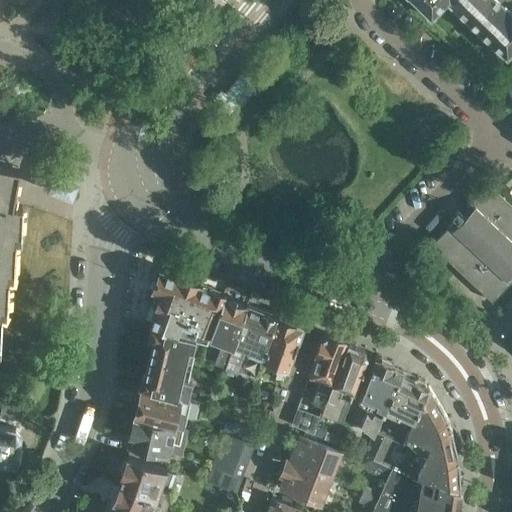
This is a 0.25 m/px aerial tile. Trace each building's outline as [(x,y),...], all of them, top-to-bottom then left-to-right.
[(511,0),(412,0),(430,16),(445,0),(506,57),(511,50),(511,0)] [(228,90),(242,102),(254,87),(239,76),(228,90)] [(0,318),(0,316),(0,315),(0,304),(3,305),(7,279),(5,279),(7,267),(10,268),(14,242),(12,241),(14,230),(17,231),(21,205),(7,202),(13,173),(4,171),(12,166),(3,151),(0,153),(0,318)] [(51,189),(72,198),(81,175),(59,167),(51,189)] [(430,242),(491,299),(511,277),(508,273),(511,268),(511,204),(488,181),(466,204),(470,208),(456,223),(452,219),(430,242)] [(152,323),(151,324),(196,335),(207,338),(224,292),(161,269),(155,285),(151,284),(147,294),(155,297),(153,302),(154,305),(153,308),(156,309),(151,323),(152,323)] [(207,338),(201,354),(225,363),(225,364),(226,365),(248,301),(224,292),(207,338)] [(248,301),(226,365),(227,368),(233,370),(236,368),(237,368),(245,344),(248,346),(246,352),(262,358),(277,313),(248,301)] [(277,313),(262,358),(261,362),(268,365),(266,370),(283,376),(304,323),(277,313)] [(151,324),(149,336),(154,337),(149,355),(185,364),(189,346),(193,346),(196,335),(151,324)] [(312,400),(323,404),(347,340),(328,332),(323,334),(316,353),(317,353),(310,372),(320,376),(312,400)] [(347,340),(323,404),(324,404),(322,412),(342,419),(350,398),(353,390),(354,390),(359,378),(365,355),(367,354),(365,349),(363,350),(355,346),(356,344),(347,340)] [(142,373),(140,384),(187,396),(191,379),(182,377),(185,364),(149,355),(145,373),(142,373)] [(372,365),(358,400),(368,404),(365,412),(360,423),(363,426),(373,433),(387,404),(401,373),(400,373),(402,367),(392,363),(391,360),(382,356),(380,357),(375,355),(371,364),(372,365)] [(401,373),(387,404),(414,416),(429,384),(425,383),(424,379),(418,377),(413,379),(401,373)] [(134,414),(176,425),(183,426),(186,413),(199,416),(203,399),(198,398),(142,384),(134,414)] [(370,511),(456,511),(460,491),(460,476),(458,456),(456,447),(451,425),(447,415),(443,406),(439,399),(429,384),(414,416),(387,404),(373,433),(369,443),(360,463),(378,473),(387,478),(381,491),(377,499),(373,507),(370,511)] [(292,423),(313,432),(319,415),(297,407),(292,423)] [(130,433),(128,443),(177,454),(183,426),(176,425),(134,414),(130,433)] [(0,460),(17,463),(21,431),(16,425),(0,423),(0,460)] [(287,458),(332,476),(343,447),(301,428),(289,457),(288,457),(287,458)] [(211,464),(242,476),(254,443),(224,432),(211,464)] [(119,480),(119,481),(165,502),(176,470),(128,453),(127,456),(121,459),(119,466),(122,472),(119,480)] [(332,476),(287,458),(281,475),(286,477),(283,486),(322,501),(332,476)] [(242,476),(211,464),(205,479),(236,491),(242,476)] [(109,506),(108,507),(117,511),(160,511),(165,502),(119,481),(118,483),(114,481),(108,495),(112,497),(112,498),(109,506)] [(366,485),(362,493),(377,499),(381,491),(366,485)] [(377,499),(362,493),(359,500),(373,507),(377,499)] [(266,511),(306,511),(307,510),(307,509),(273,495),(266,511)]
